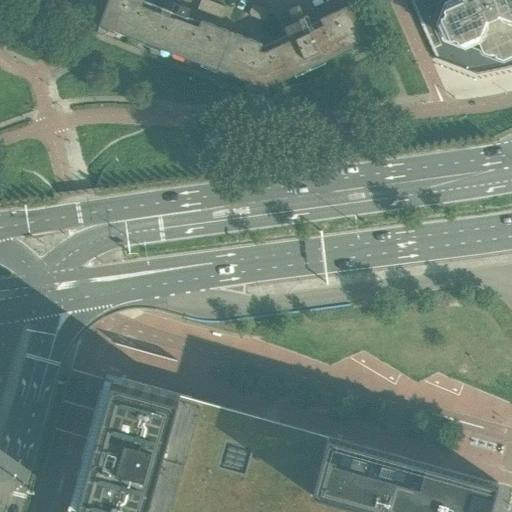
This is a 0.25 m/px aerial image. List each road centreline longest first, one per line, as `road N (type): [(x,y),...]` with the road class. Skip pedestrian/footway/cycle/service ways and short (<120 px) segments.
road 1 (primary): [(511,160),(29,218)]
road 2 (unclassified): [(153,284),(243,303),(511,275)]
road 3 (primary): [(249,264),(511,228)]
road 4 (secondary): [(49,281),(207,259),(249,264)]
road 5 (residential): [(1,488),(54,304)]
